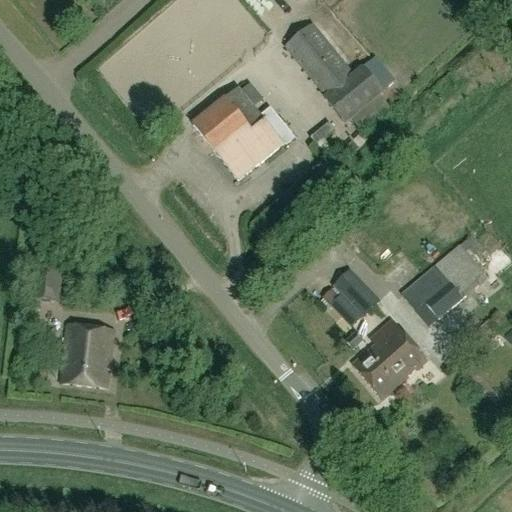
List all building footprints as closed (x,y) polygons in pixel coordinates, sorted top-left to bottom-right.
[(376,57),(362,69),(361,68),(353,75),(313,26),(284,50),(325,99),(323,100),(345,128),(384,96),(383,95),(397,83),(376,57)] [(237,183),(282,147),(238,92),(193,128),(237,183)] [(296,141),(271,110),(261,118),(286,149),(296,141)] [(430,330),(487,282),(486,280),(489,277),(484,271),(481,274),(476,268),(482,263),(484,265),(491,260),(472,237),(401,296),(430,330)] [(417,262),(407,275),(415,281),(425,268),(417,262)] [(32,302),(57,304),(60,272),(36,269),(32,302)] [(380,302),(351,273),(334,290),(363,319),(380,302)] [(337,297),(330,291),(321,300),(327,307),(337,297)] [(482,354),(501,336),(499,334),(508,325),(497,314),(469,340),(482,354)] [(114,334),(67,328),(61,386),(107,391),(114,334)] [(397,353),(409,343),(396,329),(352,368),(367,385),(401,355),(397,353)] [(502,340),(507,344),(511,344),(511,333),(511,332),(502,340)] [(356,334),(345,343),(353,352),(363,343),(356,334)] [(427,364),(409,343),(397,353),(401,355),(367,385),(383,402),(409,380),(407,378),(414,372),(415,374),(427,364)] [(49,365),(33,363),(31,382),(48,383),(49,365)]
